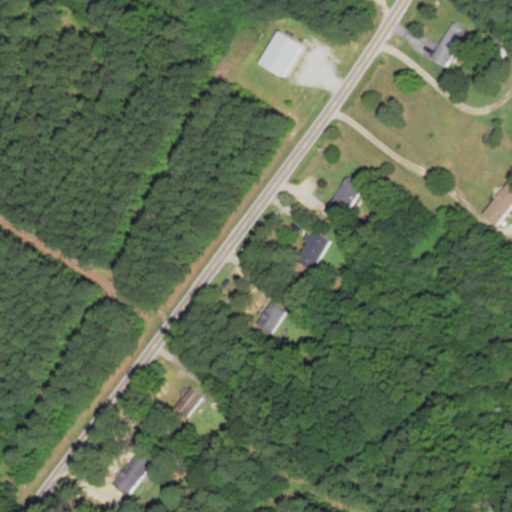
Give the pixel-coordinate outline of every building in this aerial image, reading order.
[(488,37),(458,22),(438,58),(453,67),(464,47),(479,55),(488,37)] [(265,63),(289,78),(310,43),(286,29),(265,63)] [(369,186),(353,175),(333,207),(349,217),(369,186)] [(511,214),(511,183),(488,213),(503,225),(511,214)] [(337,242),(321,231),(300,260),(316,271),(337,242)] [(293,312),(277,301),(263,322),(279,332),(293,312)] [(211,397),(198,386),(182,405),(195,416),(211,397)] [(134,496),(162,461),(147,448),(118,483),(134,496)]
